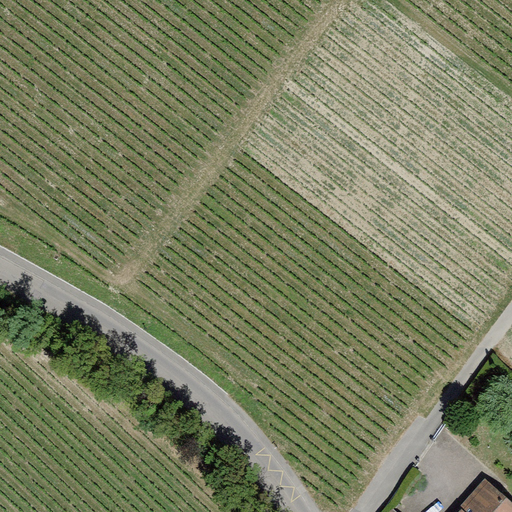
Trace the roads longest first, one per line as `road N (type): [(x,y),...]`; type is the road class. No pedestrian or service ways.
road 1 (tertiary): [(0,272),(178,385),(295,511)]
road 2 (track): [(511,314),(359,511)]
